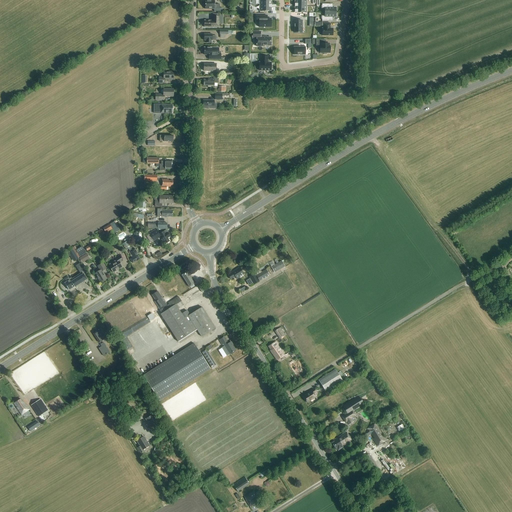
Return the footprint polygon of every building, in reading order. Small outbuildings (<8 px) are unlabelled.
[(222,9),(220,9),(220,5),(215,5),(215,1),(205,1),(205,3),(205,7),(204,7),(204,9),(214,9),(214,12),(222,12),(222,9)] [(325,8),(325,12),(336,13),(336,8),(332,8),(332,4),(322,4),(322,8),(325,8)] [(336,13),(325,12),(325,17),(322,17),(322,21),(332,21),(332,18),(336,18),(336,13)] [(219,17),(219,14),(213,14),(213,17),(213,21),(205,21),(205,27),(213,28),(213,27),(219,27),(219,24),(219,17)] [(271,27),(271,19),(267,19),(267,16),(256,16),(256,22),(259,22),(259,28),(271,27)] [(302,21),(294,21),(294,33),(302,33),(302,21)] [(330,29),(330,27),(330,24),(324,24),(324,29),(323,29),(323,36),(333,36),(333,29),(330,29)] [(261,32),(252,32),(252,39),(257,39),(257,47),(264,47),(264,46),(271,46),(271,38),(265,38),(265,37),(261,37),(261,32)] [(213,34),(205,34),(205,41),(206,41),(206,43),(212,43),(212,40),(216,40),(216,36),(212,36),(213,34)] [(331,48),(330,47),(330,46),(329,46),(329,44),(325,44),(325,40),(316,40),(316,47),(320,47),(320,53),(324,53),(324,55),(326,55),(326,53),(330,53),(330,51),(331,50),(331,48)] [(305,47),(294,47),(294,55),(305,55),(305,47)] [(219,52),(219,48),(204,48),(204,55),(209,55),(209,59),(221,60),(221,52),(219,52)] [(259,63),(259,71),(271,71),(271,63),(268,63),(268,57),(261,57),(261,63),(259,63)] [(165,83),(165,79),(174,79),(174,72),(164,72),(164,77),(159,77),(159,83),(165,83)] [(213,77),(213,79),(209,79),(209,80),(204,80),(204,86),(209,86),(214,87),(215,83),(219,84),(219,77),(213,77)] [(164,101),(164,97),(174,97),(174,89),(164,89),(163,95),(156,95),(156,101),(164,101)] [(167,105),(161,104),(154,104),(154,113),(161,113),(165,113),(173,113),(173,109),(173,108),(173,106),(173,105),(167,105)] [(161,164),(160,164),(159,164),(159,158),(147,158),(147,164),(156,164),(156,167),(160,167),(160,171),(166,171),(166,169),(173,169),(173,165),(172,165),(172,161),(166,161),(161,161),(161,164)] [(162,180),(162,186),(159,186),(159,190),(167,190),(167,187),(171,187),(171,186),(173,186),(173,181),(168,181),(168,180),(162,180)] [(173,196),(160,196),(154,196),(154,200),(155,200),(155,207),(162,207),(162,203),(172,203),(173,196)] [(115,234),(112,229),(110,224),(103,228),(106,233),(110,231),(113,236),(115,234)] [(167,230),(160,234),(159,234),(156,229),(149,233),(154,241),(161,237),(165,244),(170,241),(168,238),(171,237),(167,230)] [(127,241),(122,244),(126,250),(131,247),(127,241)] [(78,258),(86,253),(84,249),(79,252),(75,246),(72,248),(78,258)] [(133,263),(140,259),(137,254),(138,254),(135,248),(129,252),(133,258),(130,259),(133,263)] [(73,261),(77,259),(72,250),(68,253),(73,261)] [(82,263),(90,258),(87,254),(79,258),(82,263)] [(120,263),(123,261),(120,255),(115,258),(117,261),(116,262),(116,261),(110,265),(110,266),(113,273),(122,267),(120,263)] [(274,273),(285,267),(281,261),(271,267),(274,273)] [(71,279),(70,280),(68,277),(65,279),(67,282),(65,283),(69,290),(74,287),(87,279),(84,274),(86,272),(83,267),(80,263),(76,266),(82,275),(73,281),(71,279)] [(102,271),(106,269),(103,263),(98,266),(100,271),(95,274),(101,283),(107,279),(102,271)] [(237,279),(244,274),(240,267),(231,273),(231,274),(228,275),(231,279),(235,277),(237,279)] [(253,285),(270,276),(266,270),(256,276),(255,274),(250,277),(251,278),(246,281),(249,286),(253,283),(253,285)] [(190,288),(190,287),(191,289),(195,287),(194,285),(195,284),(187,272),(182,275),(190,288)] [(155,302),(160,310),(167,305),(158,291),(152,295),(156,301),(155,302)] [(167,305),(160,310),(162,314),(161,314),(168,326),(178,342),(197,330),(202,337),(215,328),(202,307),(190,315),(187,311),(182,314),(178,308),(184,305),(178,296),(170,302),(169,300),(168,301),(169,303),(168,303),(169,304),(167,305)] [(280,339),(286,335),(281,327),(275,331),(280,339)] [(94,334),(100,343),(107,338),(101,329),(100,329),(99,329),(98,330),(98,331),(94,334)] [(231,342),(229,344),(224,337),(218,340),(223,348),(225,346),(230,354),(236,351),(233,345),(231,342)] [(104,356),(110,352),(104,342),(100,344),(102,346),(99,348),(104,356)] [(271,350),(278,360),(285,356),(276,342),(269,346),(271,350)] [(159,401),(210,369),(194,344),(144,376),(159,401)] [(297,353),(295,353),(293,350),(289,353),(290,356),(291,356),(293,360),(296,358),(297,359),(300,358),(297,353)] [(212,368),(216,365),(209,355),(205,358),(212,368)] [(319,380),(325,390),(327,393),(344,382),(335,369),(319,380)] [(309,393),(303,396),(307,403),(316,397),(313,394),(316,392),(314,389),(308,393),(309,393)] [(356,416),(353,412),(363,405),(358,397),(343,406),(347,413),(341,416),(345,423),(347,422),(348,425),(354,422),(352,419),(356,416)] [(22,415),(30,410),(26,405),(25,405),(21,399),(14,403),(22,415)] [(38,416),(47,410),(40,399),(31,405),(38,416)] [(26,419),(29,423),(37,418),(34,414),(26,419)] [(162,425),(154,414),(145,419),(153,431),(155,434),(158,432),(156,429),(162,425)] [(366,429),(367,430),(363,432),(366,438),(370,435),(371,436),(372,436),(374,438),(373,439),(377,446),(386,441),(375,423),(366,429)] [(346,432),(334,440),(334,442),(332,443),(336,449),(337,448),(338,450),(343,447),(342,446),(344,444),(344,445),(352,440),(346,432)] [(150,446),(144,436),(136,441),(140,446),(137,448),(141,453),(144,451),(143,450),(150,446)] [(268,468),(261,473),(264,477),(270,472),(268,468)] [(238,492),(249,484),(245,477),(233,485),(238,492)] [(258,500),(263,497),(259,491),(256,493),(254,491),(245,497),(247,500),(251,507),(259,502),(258,500)]
